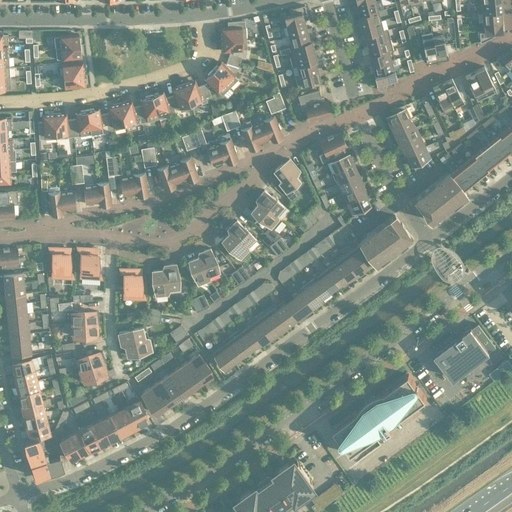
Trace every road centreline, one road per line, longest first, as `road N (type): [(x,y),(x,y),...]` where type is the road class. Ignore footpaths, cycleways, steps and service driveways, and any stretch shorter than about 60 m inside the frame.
road 1 (residential): [(429,241),(169,429),(78,476),(18,495)]
road 2 (tertiary): [(465,285),(210,471),(140,511)]
road 3 (residential): [(206,15),(206,51),(187,69),(78,96),(0,101)]
road 4 (residential): [(50,225),(158,242),(267,159)]
road 5 (residential): [(267,159),(146,203),(50,225)]
road 6 (residential): [(0,20),(206,15)]
road 7 (residential): [(360,115),(511,39)]
road 8 (residential): [(429,241),(396,197),(365,128)]
